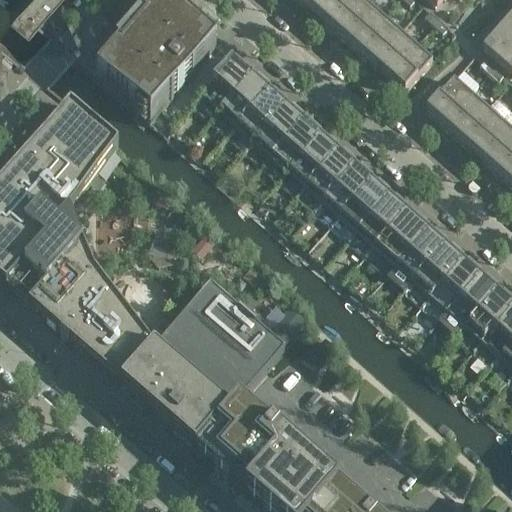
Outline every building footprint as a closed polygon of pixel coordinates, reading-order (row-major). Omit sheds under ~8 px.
[(28,21),(46,0),(13,0),(10,5),(28,21)] [(291,0),(306,12),(316,0),(291,0)] [(322,27),(345,0),(316,0),(306,12),(322,27)] [(338,41),(366,9),(355,0),(345,0),(322,27),(338,41)] [(415,5),(409,0),(403,0),(400,3),(410,11),(415,5)] [(447,0),(421,0),(436,13),(447,0)] [(192,79),(215,53),(162,5),(142,28),(146,32),(136,43),(132,39),(128,44),(131,47),(121,58),(118,55),(96,80),(149,128),(173,100),(172,100),(166,95),(169,91),(172,93),(176,97),(184,89),(179,85),(180,85),(177,82),(185,73),(191,79),(192,79)] [(354,55),(382,24),(366,9),(338,41),(354,55)] [(438,26),(429,18),(424,24),(433,32),(438,26)] [(511,20),(511,19),(498,34),(511,46),(511,20)] [(371,69),(398,38),(382,24),(354,55),(371,69)] [(447,34),(438,26),(433,32),(442,40),(447,34)] [(511,46),(498,34),(482,53),(511,79),(511,46)] [(387,84),(415,52),(398,38),(371,69),(387,84)] [(404,99),(432,67),(415,52),(387,84),(404,99)] [(218,117),(249,82),(231,66),(213,86),(200,101),(218,117)] [(493,74),(484,66),(479,72),(488,80),(493,74)] [(502,82),(493,74),(488,80),(497,88),(502,82)] [(235,132),(266,97),(249,82),(218,117),(235,132)] [(200,101),(191,111),(511,392),(511,348),(213,86),(200,101)] [(442,132),(470,100),(453,86),(425,117),(442,132)] [(252,147),(283,112),(266,97),(235,132),(252,147)] [(458,146),(486,115),(470,100),(442,132),(458,146)] [(93,279),(68,219),(118,153),(69,110),(0,189),(0,289),(73,353),(119,393),(151,354),(131,328),(93,279)] [(269,162),(300,127),(283,112),(252,147),(269,162)] [(474,161),(502,129),(486,115),(458,146),(474,161)] [(286,177),(317,142),(300,127),(269,162),(286,177)] [(491,175),(511,150),(511,137),(502,129),(474,161),(491,175)] [(303,192),(335,157),(317,142),(286,177),(303,192)] [(507,189),(511,183),(511,150),(491,175),(507,189)] [(321,208),(352,172),(335,157),(303,192),(321,208)] [(338,223),(369,187),(352,172),(321,208),(338,223)] [(104,195),(120,207),(131,191),(115,180),(104,195)] [(355,238),(386,202),(369,187),(338,223),(355,238)] [(372,253),(403,217),(386,202),(355,238),(372,253)] [(394,272),(425,237),(403,217),(372,253),(394,272)] [(411,287),(442,252),(425,237),(394,272),(411,287)] [(428,302),(459,267),(442,252),(411,287),(428,302)] [(446,317),(477,282),(459,267),(428,302),(446,317)] [(463,332),(494,297),(477,282),(446,317),(463,332)] [(194,459),(284,357),(210,292),(172,335),(169,338),(153,356),(140,371),(134,378),(135,378),(121,394),(129,402),(194,459)] [(480,347),(511,312),(494,297),(463,332),(480,347)] [(352,511),(253,425),(238,411),(195,460),(254,511),(352,511)]
